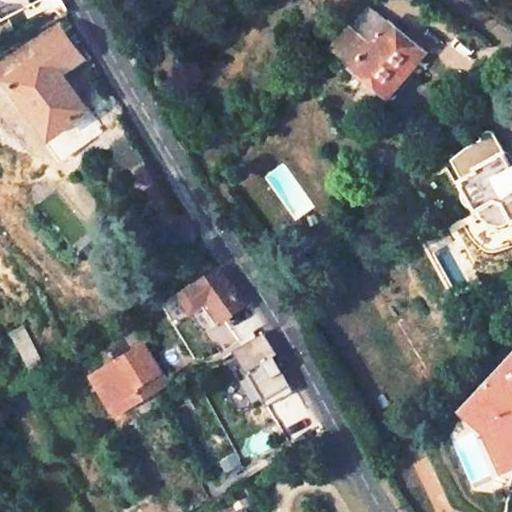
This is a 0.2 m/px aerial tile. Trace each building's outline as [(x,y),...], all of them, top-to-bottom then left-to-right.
[(362,12),(345,32),(365,48),(381,29),(362,12)] [(44,55),(10,81),(53,136),(90,109),(62,73),(84,56),(63,30),(39,48),(44,55)] [(384,31),(354,67),(388,95),(418,58),(384,31)] [(511,167),(504,154),(472,170),(474,174),(458,182),(460,188),(459,194),(459,198),(460,202),(462,205),(468,208),(470,209),(476,222),(479,225),(485,227),(487,228),(495,228),(499,226),(511,218),(511,167)] [(210,299),(225,319),(245,306),(219,269),(191,287),(188,285),(179,291),(185,299),(195,293),(202,305),(210,299)] [(210,299),(202,305),(216,325),(225,319),(210,299)] [(44,362),(23,325),(12,332),(32,369),(44,362)] [(262,333),(236,351),(249,371),(269,360),(276,356),(262,333)] [(141,344),(96,372),(120,410),(142,396),(135,385),(158,371),(141,344)] [(489,420),(511,460),(511,349),(460,406),(483,426),(489,420)] [(269,360),(249,371),(265,398),(285,385),(269,360)] [(135,385),(142,396),(165,382),(158,371),(135,385)] [(504,467),(511,463),(511,460),(489,420),(483,426),(504,467)]
